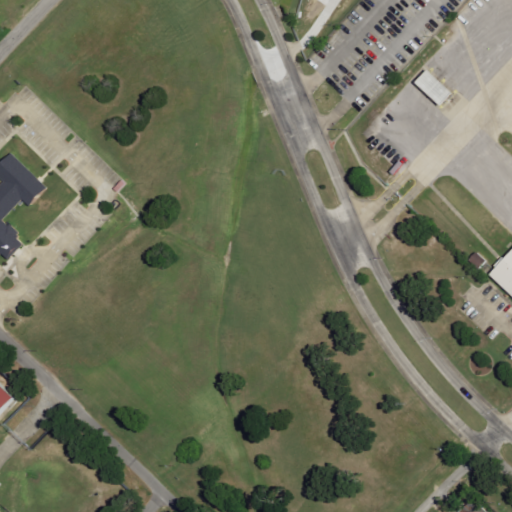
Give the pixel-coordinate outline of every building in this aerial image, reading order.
[(431,67),(417,84),(445,108),(459,91),(431,67)] [(0,251),(8,259),(27,238),(6,218),(25,198),(32,206),(50,187),(14,152),(0,166),(0,170),(7,177),(0,184),(0,251)] [(490,259),(482,268),(472,258),(480,250),(490,259)] [(511,253),(493,273),(511,290),(511,253)] [(0,379),(20,398),(0,419),(0,379)] [(490,511),(474,495),(457,511),(490,511)]
